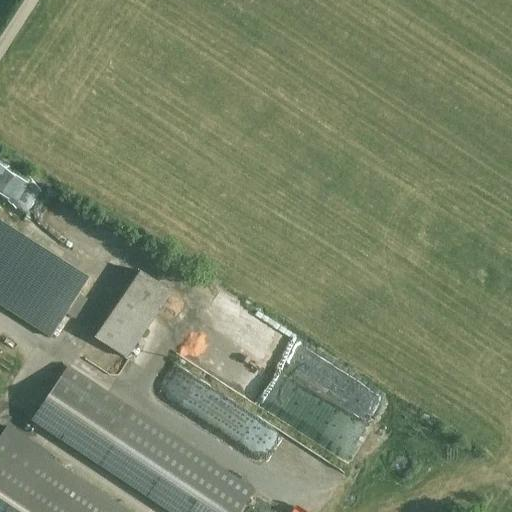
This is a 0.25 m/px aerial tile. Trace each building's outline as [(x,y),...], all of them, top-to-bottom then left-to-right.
[(0,195),(15,174),(0,163),(0,195)] [(46,218),(86,245),(99,225),(59,199),(46,218)] [(88,278),(0,222),(0,305),(50,337),(88,278)] [(171,291),(141,269),(124,294),(155,315),(171,291)] [(171,291),(155,315),(174,327),(190,303),(171,291)] [(155,315),(124,294),(93,338),(125,358),(155,315)] [(208,319),(185,352),(298,430),(302,425),(298,422),(305,412),(299,408),(305,398),(300,395),(306,386),(208,319)] [(132,411),(68,368),(33,420),(97,463),(132,411)] [(330,451),(350,458),(365,415),(354,411),(352,416),(343,413),(330,451)] [(126,511),(46,458),(48,455),(7,427),(0,438),(0,511),(126,511)]
